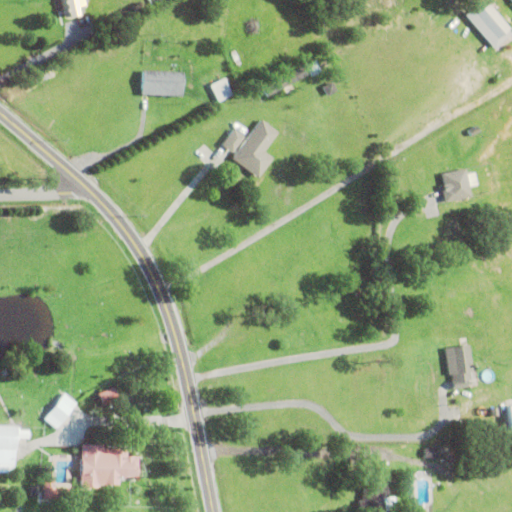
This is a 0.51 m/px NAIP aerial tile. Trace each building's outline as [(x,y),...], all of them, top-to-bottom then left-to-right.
[(61,0),(77,0),(80,15),(65,18),(61,0)] [(506,31),(510,35),(493,49),(463,15),(470,9),(474,15),(486,4),(508,29),(506,31)] [(304,65),(314,61),(320,72),(310,77),(304,65)] [(210,69),(222,65),(223,70),(211,73),(210,69)] [(260,89),(302,67),(306,75),(265,98),(260,89)] [(141,95),(142,71),(183,73),(182,97),(141,95)] [(210,85),(224,79),(232,96),(218,102),(210,85)] [(321,88),(330,82),(336,91),(326,97),(321,88)] [(231,159),(260,120),(277,133),(263,152),(272,159),(257,179),(231,159)] [(221,146),(233,130),(243,138),(231,154),(221,146)] [(466,198),(464,186),(472,185),(470,172),(461,173),(460,169),(435,173),(440,202),(466,198)] [(382,200),(394,198),(396,208),(384,210),(382,200)] [(233,224),(241,219),(246,227),(237,231),(233,224)] [(465,382),(466,389),(451,391),(450,382),(451,382),(450,375),(446,376),(443,349),(468,346),(472,374),(469,374),(470,381),(465,382)] [(98,405),(113,400),(108,387),(93,392),(98,405)] [(44,420),(64,394),(77,404),(57,430),(44,420)] [(498,409),(508,408),(509,414),(499,416),(498,409)] [(20,439),(20,442),(14,442),(13,475),(0,474),(0,427),(19,428),(19,431),(29,431),(28,440),(20,439)] [(127,451),(127,458),(138,458),(138,478),(126,478),(126,479),(118,479),(118,487),(99,487),(99,490),(80,490),(80,446),(102,446),(102,451),(127,451)] [(415,455),(415,457),(407,457),(407,455),(403,455),(403,456),(398,456),(398,454),(397,454),(397,449),(418,450),(417,455),(415,455)] [(423,450),(436,449),(436,459),(423,459),(423,450)] [(385,483),(386,499),(393,498),(393,511),(358,511),(357,501),(360,501),(360,496),(361,496),(360,489),(366,488),(365,475),(382,474),(383,484),(385,483)] [(73,489),(73,500),(43,501),(42,482),(54,482),(54,489),(73,489)]
